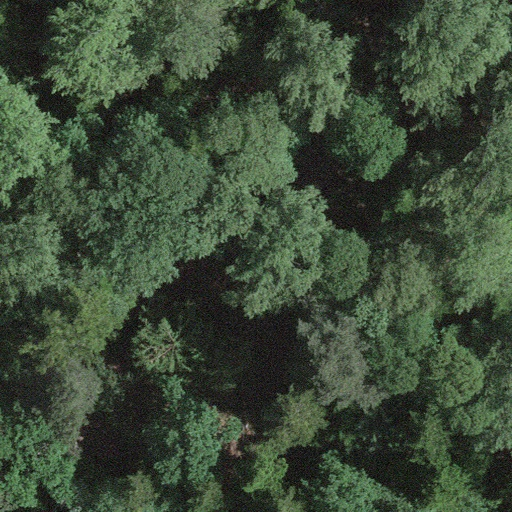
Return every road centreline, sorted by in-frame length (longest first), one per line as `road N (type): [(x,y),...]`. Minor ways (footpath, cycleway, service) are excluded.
road 1 (track): [(0,378),(74,354),(366,131)]
road 2 (track): [(366,131),(511,60)]
